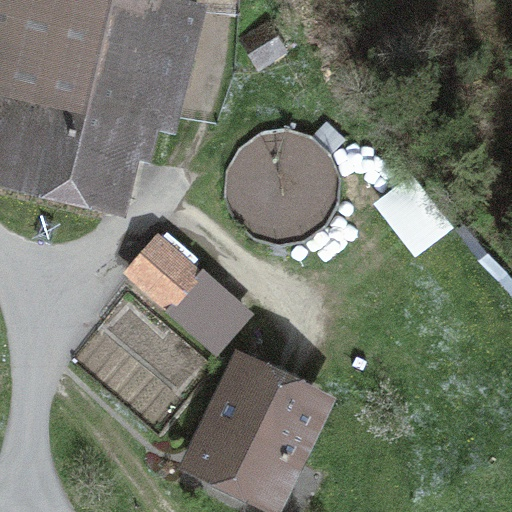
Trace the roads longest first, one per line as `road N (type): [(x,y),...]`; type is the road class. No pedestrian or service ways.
road 1 (track): [(0,502),(14,485),(49,314),(0,252)]
road 2 (track): [(165,191),(294,308),(287,355)]
road 3 (track): [(49,314),(130,250),(172,172)]
